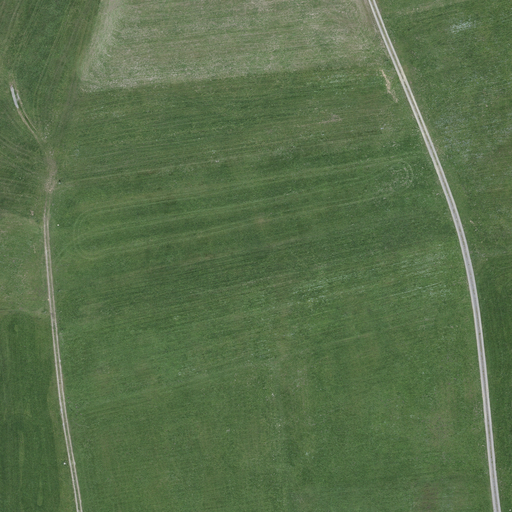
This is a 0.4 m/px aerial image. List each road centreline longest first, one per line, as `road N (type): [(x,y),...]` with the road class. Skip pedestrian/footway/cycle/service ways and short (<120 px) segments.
road 1 (track): [(365,0),(464,250),(505,511)]
road 2 (track): [(45,215),(81,511)]
